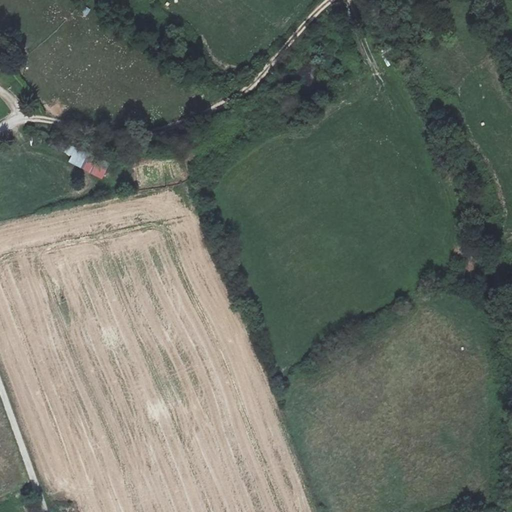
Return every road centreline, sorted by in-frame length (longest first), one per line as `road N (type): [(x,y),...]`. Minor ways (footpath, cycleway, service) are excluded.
road 1 (track): [(329,0),(250,86),(161,131),(131,136),(25,118)]
road 2 (unclassified): [(47,511),(0,383)]
